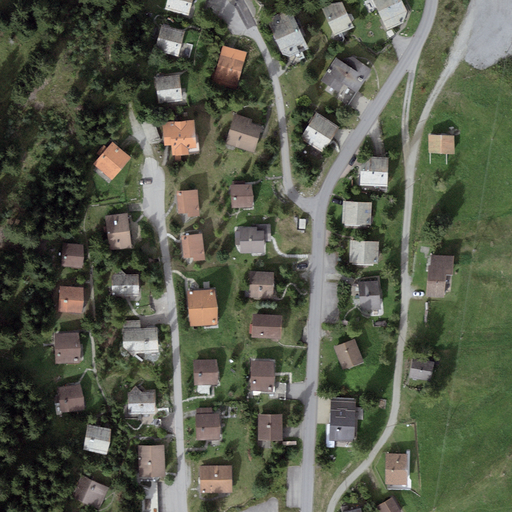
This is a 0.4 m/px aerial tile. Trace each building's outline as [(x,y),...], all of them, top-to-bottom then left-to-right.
[(168,0),(166,9),(188,15),(192,0),(168,0)] [(342,0),(321,10),(333,35),(354,25),(342,0)] [(372,0),(379,12),(402,0),(401,0),(372,0)] [(407,12),(402,0),(379,12),(388,30),(404,23),(407,12)] [(269,25),(276,40),(299,29),(290,9),(271,17),(269,25)] [(162,25),(155,50),(178,56),(185,32),(162,25)] [(306,45),(299,29),(276,40),(283,55),(290,57),(300,53),(298,49),(306,45)] [(222,46),(212,81),(237,88),(247,53),(222,46)] [(353,68),(340,59),(336,56),(321,79),(338,90),(344,82),(353,68)] [(353,68),(344,82),(356,91),(371,68),(353,57),(340,59),(353,68)] [(155,78),(158,103),(182,100),(179,75),(155,78)] [(316,113),(301,137),(324,151),(339,127),(316,113)] [(234,114),(225,145),(254,153),(261,127),(250,123),(252,119),(234,114)] [(162,122),(164,146),(171,146),(171,156),(189,154),(188,148),(196,148),(194,120),(162,122)] [(454,136),(430,137),(431,158),(455,158),(454,136)] [(131,158),(114,142),(93,165),(110,180),(131,158)] [(370,157),(362,164),(360,186),(387,187),(389,158),(370,157)] [(231,186),(232,208),(252,207),(251,185),(231,186)] [(197,190),(177,191),(178,214),(188,213),(188,217),(199,216),(197,190)] [(372,203),(343,201),(342,224),(371,225),(372,203)] [(105,216),(107,233),(129,230),(127,213),(105,216)] [(240,228),(240,253),(264,253),(264,242),(271,242),(270,225),(255,225),(256,227),(240,228)] [(107,233),(109,250),(131,248),(129,230),(107,233)] [(202,235),(181,237),(183,258),(193,257),(193,261),(204,260),(202,235)] [(379,243),(351,241),(349,262),(378,264),(379,243)] [(82,245),(62,244),(61,268),(81,269),(82,245)] [(454,257),(431,255),(430,265),(428,265),(426,296),(444,297),(446,275),(453,275),(454,257)] [(250,272),(250,298),(273,298),(273,272),(250,272)] [(139,275),(112,277),(113,300),(140,299),(139,275)] [(358,282),(360,297),(379,295),(378,281),(358,282)] [(83,287),(60,286),(58,312),(82,314),(83,287)] [(216,290),(188,292),(190,326),(218,324),(216,290)] [(360,297),(361,311),(381,309),(379,295),(360,297)] [(282,316),(252,315),(251,338),(281,339),(282,316)] [(157,328),(122,329),(123,353),(158,352),(157,328)] [(79,333),(54,334),(55,364),(80,363),(79,333)] [(354,339),(334,347),(343,369),(363,361),(354,339)] [(412,358),(409,378),(431,381),(434,362),(412,358)] [(217,359),(192,360),(193,386),(218,385),(217,359)] [(273,362),(251,361),(250,391),(273,392),(273,362)] [(80,383),(57,387),(61,413),(84,409),(80,383)] [(155,392),(128,393),(128,414),(156,414),(155,392)] [(355,398),(331,397),(329,439),(353,440),(355,398)] [(212,408),(196,408),(197,440),(219,439),(219,414),(212,414),(212,408)] [(282,415),(258,415),(258,441),(282,440),(282,415)] [(111,429),(88,425),(84,450),(107,454),(111,429)] [(164,445),(139,446),(140,477),(165,476),(164,445)] [(407,454),(386,454),(385,484),(406,485),(407,454)] [(200,467),(201,493),(232,492),(232,466),(200,467)] [(108,489),(82,476),(72,496),(98,509),(108,489)] [(151,495),(144,497),(148,511),(151,511),(160,510),(154,490),(150,491),(151,495)] [(401,511),(392,497),(376,506),(379,511),(401,511)]
